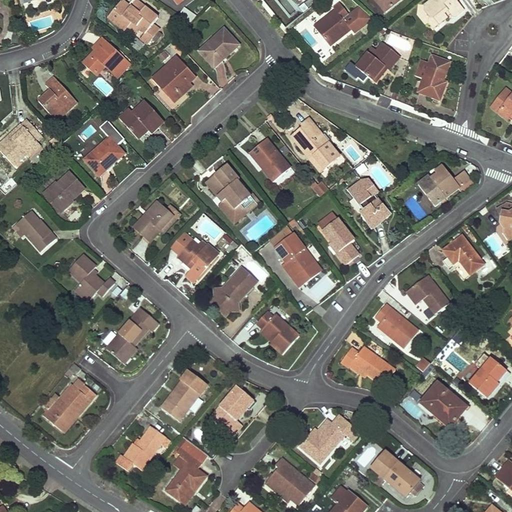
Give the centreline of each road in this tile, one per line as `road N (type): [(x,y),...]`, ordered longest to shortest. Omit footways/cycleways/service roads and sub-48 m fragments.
road 1 (residential): [(284,53),(114,210),(100,235),(192,325)]
road 2 (residential): [(304,393),(313,367),(374,284),(485,195),(506,162)]
road 3 (residential): [(458,144),(316,91),(284,53)]
road 4 (residential): [(304,393),(377,409),(456,464)]
road 5 (residential): [(192,325),(234,362),(304,393)]
